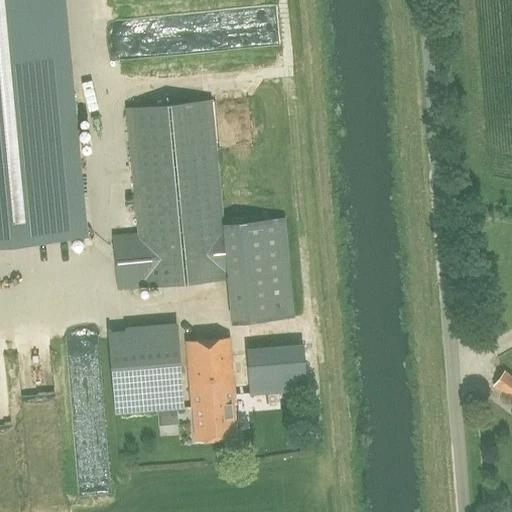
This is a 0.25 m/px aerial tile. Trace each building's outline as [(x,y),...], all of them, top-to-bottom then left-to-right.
[(0,0),(0,245),(84,238),(62,0),(0,0)] [(127,108),(139,234),(115,236),(119,288),(228,278),(233,323),(292,317),(283,219),(221,225),(210,100),(127,108)] [(90,325),(60,326),(62,364),(92,363),(90,325)] [(193,407),(196,440),(236,437),(232,399),(235,399),(229,337),(185,341),(191,407),(193,407)] [(31,364),(41,363),(39,343),(29,344),(31,364)] [(302,349),(247,353),(250,393),(306,389),(302,349)] [(111,372),(114,414),(183,407),(179,366),(111,372)] [(511,377),(503,371),(492,385),(511,400),(511,377)]
